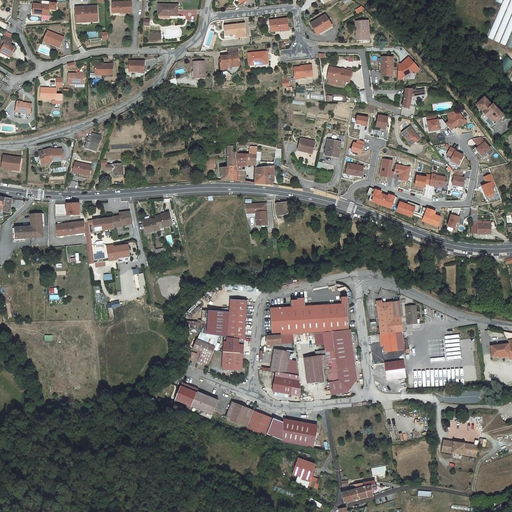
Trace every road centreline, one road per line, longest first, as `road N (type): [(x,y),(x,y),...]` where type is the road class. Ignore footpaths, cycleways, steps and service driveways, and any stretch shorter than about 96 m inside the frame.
road 1 (secondary): [(343,206),(240,187),(74,196),(0,190)]
road 2 (residential): [(325,405),(339,506),(408,488),(476,497),(511,489)]
road 3 (residential): [(204,17),(292,8),(299,51),(360,52),(368,97),(396,110)]
road 4 (track): [(511,165),(363,0)]
road 5 (residential): [(0,144),(104,116),(150,89),(175,54)]
road 6 (residential): [(356,276),(263,294),(251,374),(258,389)]
road 7 (secondary): [(511,248),(447,244),(343,206)]
road 8 (residential): [(369,184),(433,207),(467,203),(474,166),(460,138)]
road 9 (residential): [(511,327),(356,276)]
road 10 (residential): [(175,54),(100,51),(42,65)]
road 11 (residential): [(356,276),(367,399)]
